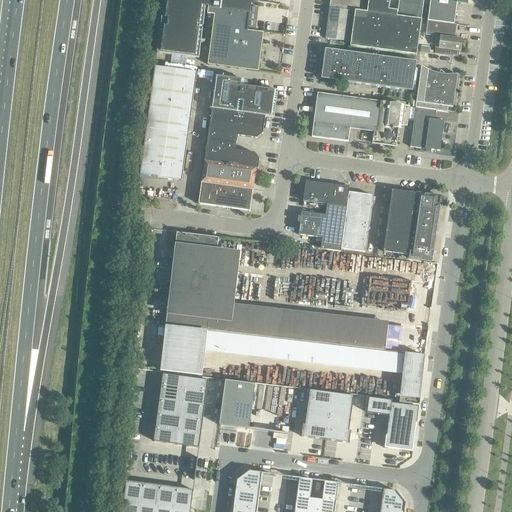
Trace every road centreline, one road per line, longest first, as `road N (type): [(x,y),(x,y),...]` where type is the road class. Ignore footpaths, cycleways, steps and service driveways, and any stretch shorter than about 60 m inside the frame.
road 1 (motorway): [(17,430),(42,350),(95,0)]
road 2 (motorway): [(17,430),(68,0)]
road 3 (unclassified): [(143,353),(159,229),(174,218),(271,227),(294,163)]
road 4 (unclassified): [(466,182),(425,480)]
road 5 (unclassified): [(425,480),(237,455),(226,459),(219,511)]
road 6 (unknown): [(297,89),(212,78),(199,84),(174,218)]
road 7 (unclassified): [(466,182),(491,0)]
road 8 (unclassified): [(466,182),(294,163)]
road 9 (unclassified): [(294,163),(289,148),(309,0)]
road 10 (unclassified): [(510,249),(489,402)]
road 11 (motorway): [(17,0),(0,147)]
